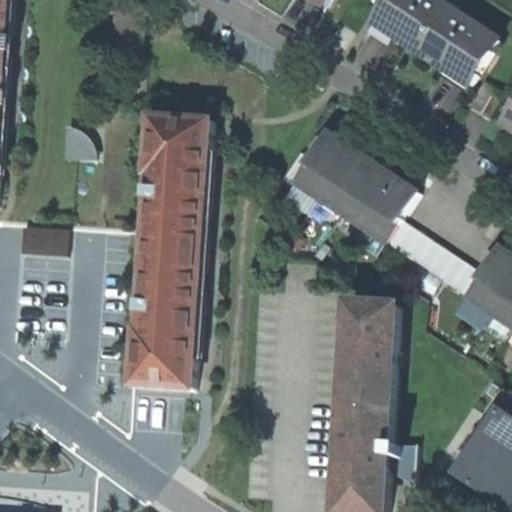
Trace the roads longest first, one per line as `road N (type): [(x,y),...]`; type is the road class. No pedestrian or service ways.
road 1 (residential): [(227,0),(348,69),(511,182)]
road 2 (residential): [(24,382),(211,511)]
